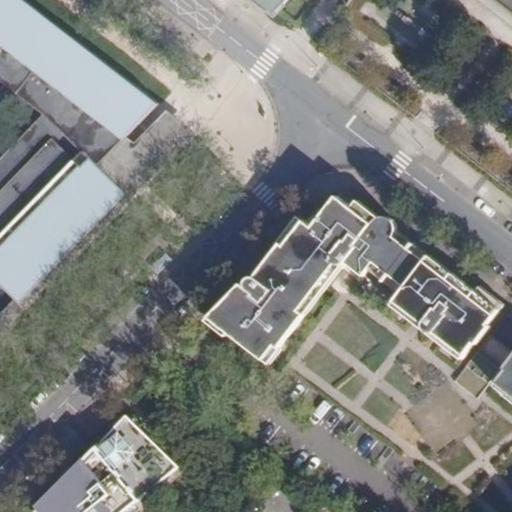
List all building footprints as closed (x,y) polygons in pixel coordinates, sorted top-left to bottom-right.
[(0,317),(5,323),(131,193),(102,165),(128,139),(162,104),(28,0),(0,0),(0,83),(7,76),(44,105),(0,150),(0,317)] [(256,0),(276,15),(290,0),(256,0)] [(137,142),(128,139),(102,165),(131,193),(193,129),(169,110),(137,142)] [(479,290),(456,272),(452,277),(396,234),(400,229),(399,226),(397,221),(392,218),(387,216),(381,217),(379,215),(374,222),(354,206),(339,194),(324,213),(332,219),(323,231),(316,225),(308,219),(288,245),(284,241),(258,276),(254,276),(250,279),(250,286),(256,293),(247,304),(241,299),(233,302),(217,319),(233,332),(233,333),(268,361),(279,346),(284,349),(310,315),(304,310),(338,263),(344,268),(349,262),(354,254),(359,258),(354,266),(366,275),(371,268),(377,261),(392,273),(408,284),(402,292),(394,303),(418,321),(423,315),(428,319),(423,325),(422,327),(434,337),(436,335),(441,329),(446,333),(441,339),(465,357),(502,308),(479,290)] [(379,215),(359,200),(354,206),(374,222),(379,215)] [(332,219),(324,213),(316,225),(323,231),(332,219)] [(308,219),(301,214),(282,240),(284,241),(288,245),(308,219)] [(456,272),(400,229),(396,234),(452,277),(456,272)] [(359,258),(354,254),(349,262),(354,266),(359,258)] [(371,268),(387,280),(392,273),(377,261),(371,268)] [(344,268),(338,263),(304,310),(310,315),(344,268)] [(387,280),(402,292),(408,284),(392,273),(387,280)] [(250,286),(245,282),(209,319),(229,337),(233,333),(233,332),(217,319),(233,302),(241,299),(247,304),(256,293),(250,286)] [(484,284),(479,290),(502,308),(506,302),(484,284)] [(428,319),(423,315),(418,321),(423,325),(428,319)] [(446,333),(441,329),(436,335),(441,339),(446,333)] [(511,355),(489,338),(474,356),(497,373),(511,355)] [(284,349),(279,346),(268,361),(274,365),(286,351),(284,349)] [(497,373),(474,356),(456,380),(479,397),(497,373)] [(511,364),(497,385),(511,396),(511,364)] [(148,420),(143,425),(150,433),(155,428),(148,420)] [(140,421),(41,507),(44,511),(129,511),(137,505),(162,482),(170,475),(180,467),(150,433),(143,425),(140,421)] [(170,475),(162,482),(167,487),(175,480),(170,475)]
